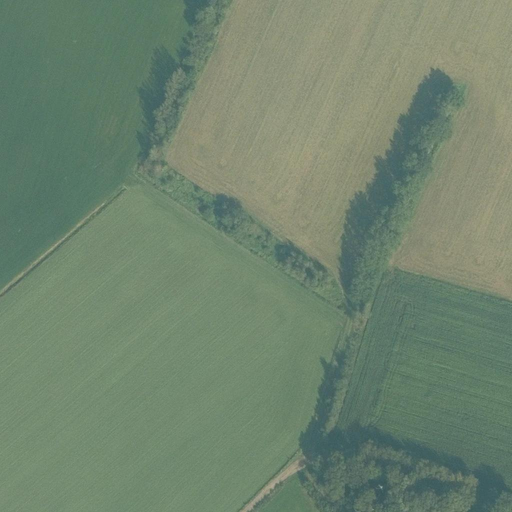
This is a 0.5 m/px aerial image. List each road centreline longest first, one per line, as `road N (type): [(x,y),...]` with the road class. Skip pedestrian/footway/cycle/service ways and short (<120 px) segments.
road 1 (track): [(310,449),(360,289),(456,83)]
road 2 (track): [(511,509),(310,449)]
